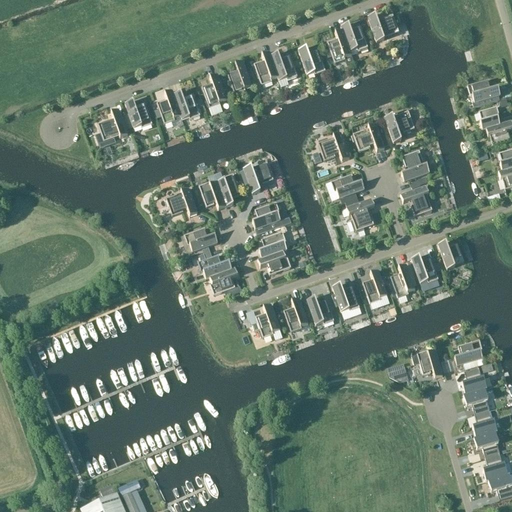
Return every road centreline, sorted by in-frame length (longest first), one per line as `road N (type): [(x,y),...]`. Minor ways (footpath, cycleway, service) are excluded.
road 1 (residential): [(58,130),(77,108),(383,0)]
road 2 (residential): [(256,298),(404,246)]
